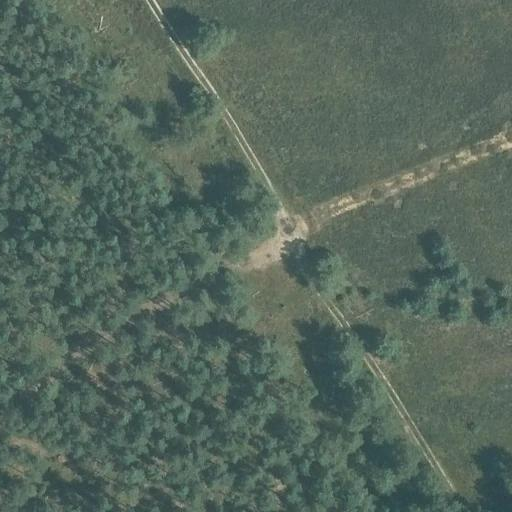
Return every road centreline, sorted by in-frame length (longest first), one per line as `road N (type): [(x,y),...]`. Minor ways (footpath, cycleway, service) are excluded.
road 1 (track): [(150,0),(466,511)]
road 2 (track): [(0,403),(287,231)]
